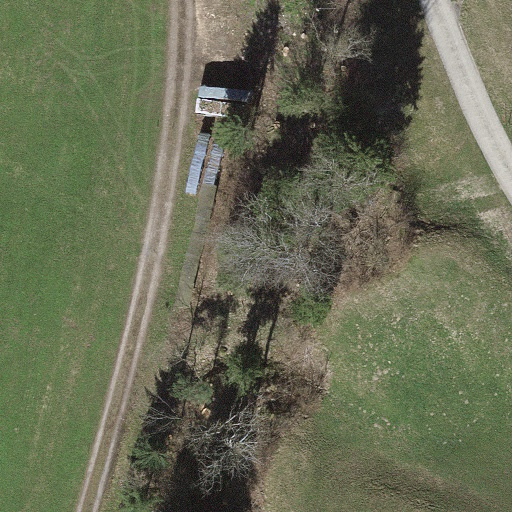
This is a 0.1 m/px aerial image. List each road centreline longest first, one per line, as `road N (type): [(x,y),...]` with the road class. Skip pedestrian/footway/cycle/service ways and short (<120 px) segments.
road 1 (track): [(193,0),(194,89),(152,347),(96,511)]
road 2 (track): [(441,0),(511,166)]
